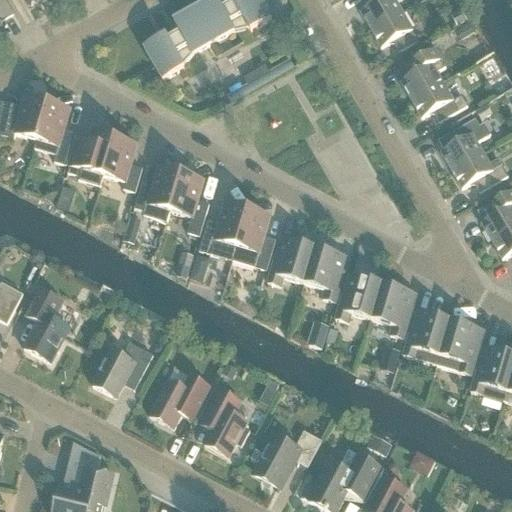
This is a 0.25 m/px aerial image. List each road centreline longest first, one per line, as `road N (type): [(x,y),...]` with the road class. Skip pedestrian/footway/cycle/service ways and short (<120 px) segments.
road 1 (residential): [(460,284),(39,58)]
road 2 (residential): [(460,284),(436,222),(311,0)]
road 3 (residential): [(237,511),(48,411)]
